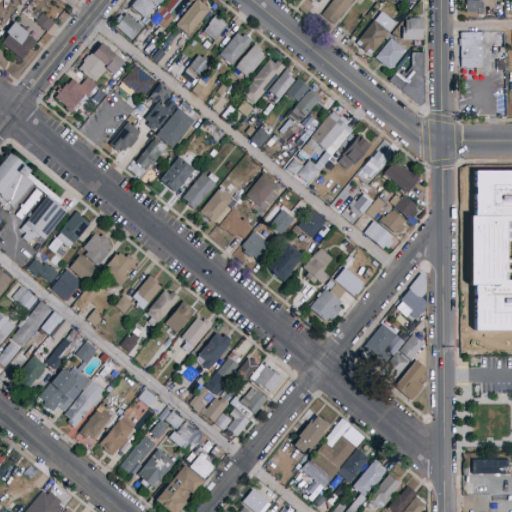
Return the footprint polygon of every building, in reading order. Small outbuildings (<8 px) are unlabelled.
[(134,0),(145,0),(153,7),(143,19),(131,9),(132,8),(130,6),(134,0)] [(189,0),(174,18),(164,29),(158,24),(163,19),(155,12),(161,6),(163,7),(168,0),(189,0)] [(187,36),(175,26),(196,0),(198,0),(209,9),(187,36)] [(322,14),(333,0),(375,0),(374,2),(371,0),(353,0),(335,24),(322,14)] [(466,0),(481,0),(481,9),(483,9),(483,13),(466,13),(466,0)] [(370,55),(356,44),(358,41),(357,40),(372,19),(374,21),(381,12),(395,23),(388,33),(391,35),(387,41),(383,39),(373,53),(372,52),(370,55)] [(47,32),(34,23),(42,14),(54,23),(47,32)] [(130,40),(115,26),(117,24),(114,21),(120,15),(123,17),(126,14),(137,24),(139,22),(143,26),(130,40)] [(214,40),(204,32),(209,25),(208,24),(215,16),(226,25),(214,40)] [(232,38),(223,31),(233,19),(241,26),(232,38)] [(422,41),(402,41),(402,27),(403,27),(403,25),(405,25),(405,20),(409,20),(409,19),(422,19),(422,41)] [(19,63),(13,58),(15,55),(0,44),(7,35),(5,33),(14,22),(28,33),(27,34),(36,41),(19,63)] [(482,68),(460,68),(460,32),(481,32),(481,48),(482,48),(482,46),(490,46),(490,59),(481,59),(482,68)] [(231,66),(230,65),(229,66),(223,61),(224,60),(219,56),(237,33),(242,37),(244,35),(251,41),(231,66)] [(390,71),(374,59),(390,38),(406,50),(401,56),(406,60),(402,65),(397,61),(390,71)] [(93,82),(90,79),(89,80),(82,73),(82,72),(81,65),(83,63),(82,62),(88,55),(89,56),(91,54),(101,43),(123,62),(112,75),(105,68),(93,82)] [(248,78),(241,73),(239,77),(233,73),(236,69),(235,68),(255,44),(263,50),(260,53),(265,57),(248,78)] [(157,64),(150,59),(159,49),(165,54),(157,64)] [(423,103),(419,106),(389,81),(396,72),(397,73),(408,59),(411,62),(411,53),(423,53),(423,103)] [(190,91),(180,83),(188,73),(187,73),(188,72),(186,70),(198,55),(210,65),(190,91)] [(254,104),(243,95),(254,81),(252,80),(269,60),(274,64),(277,61),(284,67),(254,104)] [(135,65),(154,81),(141,98),(121,82),(135,65)] [(279,100),(268,92),(286,69),(293,75),(291,78),(295,81),(279,100)] [(54,98),(66,84),(67,85),(72,79),(80,85),(87,78),(96,85),(89,94),(89,95),(85,101),(82,98),(71,112),(69,110),(67,112),(64,109),(65,107),(54,98)] [(297,103),(294,100),(293,101),(285,96),(286,94),(297,79),(309,88),(297,103)] [(161,104),(153,97),(151,100),(148,98),(160,83),(171,92),(161,104)] [(191,91),(198,83),(203,88),(197,96),(191,91)] [(221,96),(216,92),(222,85),(227,88),(221,96)] [(298,125),(288,117),(295,108),(294,108),(307,91),(309,92),(311,90),(319,96),(317,99),(318,100),(305,117),(305,116),(298,125)] [(505,116),(496,117),(496,95),(505,95),(505,116)] [(157,130),(154,127),(151,130),(146,126),(148,123),(144,119),(157,103),(163,108),(170,100),(177,106),(157,130)] [(244,101),(253,109),(246,117),(237,110),(244,101)] [(225,120),(221,117),(229,107),(233,110),(225,120)] [(171,149),(155,136),(178,109),(193,121),(171,149)] [(306,160),(298,153),(327,117),(328,117),(332,112),(340,118),(339,120),(346,126),(354,116),(359,120),(352,130),(332,156),(307,187),(295,178),(309,160),(315,165),(325,152),(317,146),(306,160)] [(217,143),(213,140),(213,138),(200,127),(206,120),(224,134),(217,143)] [(108,145),(127,122),(139,132),(135,136),(137,138),(129,148),(127,146),(120,152),(117,150),(116,151),(108,145)] [(258,148),(249,141),(259,128),(268,135),(258,148)] [(352,165),(346,171),(337,163),(342,156),(341,155),(358,135),(370,145),(352,165)] [(135,162),(155,138),(166,147),(151,165),(150,164),(145,170),(135,162)] [(371,180),(364,174),(361,179),(357,175),(360,171),(371,157),(372,158),(377,151),(388,160),(371,180)] [(31,183),(12,207),(10,206),(7,210),(0,203),(0,163),(9,152),(30,170),(27,173),(63,202),(60,206),(66,212),(43,240),(38,236),(35,241),(32,239),(28,244),(22,238),(26,234),(20,229),(47,196),(31,183)] [(174,193),(159,180),(179,157),(193,170),(174,193)] [(407,194),(383,174),(395,160),(396,161),(398,158),(405,164),(403,166),(411,173),(413,170),(420,176),(418,179),(419,180),(407,194)] [(294,176),(286,169),(294,159),(303,166),(294,176)] [(193,212),(184,205),(186,202),(182,199),(202,173),(207,177),(211,173),(218,179),(193,212)] [(258,207),(244,197),(263,173),(276,184),(258,207)] [(341,173),(351,181),(343,191),(333,183),(341,173)] [(212,224),(199,213),(218,190),(218,191),(221,188),(232,197),(229,200),(230,201),(212,224)] [(358,219),(349,211),(350,209),(347,206),(353,199),(356,202),(363,194),(372,201),(358,219)] [(407,219),(393,208),(394,207),(388,203),(395,195),(400,200),(403,196),(417,207),(415,210),(417,212),(412,218),(409,216),(407,219)] [(365,213),(378,198),(391,210),(387,214),(385,213),(384,214),(380,211),(378,212),(383,216),(378,221),(374,217),(373,219),(365,213)] [(251,229),(243,240),(240,238),(238,240),(233,236),(232,237),(225,231),(224,233),(218,227),(232,210),(239,215),(237,217),(242,221),(243,219),(249,223),(247,226),(251,229)] [(312,239),(296,227),(310,210),(325,222),(312,239)] [(280,235),(269,226),(281,211),(293,220),(280,235)] [(394,234),(379,222),(383,216),(385,217),(387,214),(388,215),(391,211),(404,222),(402,224),(405,227),(399,234),(396,232),(394,234)] [(73,244),(71,243),(67,249),(61,244),(53,254),(46,249),(55,238),(56,239),(60,234),(59,233),(75,213),(89,224),(73,244)] [(382,250),(364,235),(369,229),(374,232),(379,226),(392,238),(390,240),(393,242),(387,249),(385,247),(382,250)] [(253,232),(270,245),(257,260),(252,256),(250,259),(243,253),(245,250),(241,247),(253,232)] [(97,266),(84,256),(87,252),(83,249),(95,234),(100,238),(102,235),(110,241),(107,244),(112,248),(97,266)] [(283,282),(274,275),(267,269),(287,243),(297,251),(296,251),(303,256),(283,282)] [(321,285),(316,281),(313,284),(304,277),(307,274),(301,269),(319,248),(333,259),(322,272),(328,277),(321,285)] [(136,262),(133,265),(134,266),(127,275),(126,274),(125,276),(126,278),(120,286),(104,273),(108,268),(106,266),(115,254),(117,256),(120,253),(125,258),(127,254),(136,262)] [(68,269),(79,255),(95,268),(84,282),(68,269)] [(44,263),(58,274),(51,284),(38,274),(36,276),(27,269),(35,259),(43,265),(44,263)] [(353,297),(333,281),(344,268),(364,284),(361,287),(362,288),(356,296),(355,295),(353,297)] [(0,296),(0,270),(13,281),(7,287),(7,288),(0,296)] [(64,301),(50,289),(66,270),(81,282),(64,301)] [(396,309),(402,302),(399,300),(409,290),(408,289),(420,274),(422,275),(422,274),(425,276),(424,277),(425,278),(425,293),(421,298),(425,301),(424,305),(423,306),(424,307),(424,310),(415,320),(413,318),(411,320),(407,316),(405,318),(396,309)] [(143,309),(137,303),(141,298),(135,302),(131,299),(136,294),(135,293),(150,276),(158,282),(156,284),(161,287),(143,309)] [(308,309),(324,289),(329,293),(331,290),(325,286),(330,280),(345,292),(338,300),(341,303),(338,306),(341,309),(331,321),(328,319),(325,322),(308,309)] [(27,312),(11,298),(21,287),(26,292),(27,291),(37,301),(27,312)] [(156,324),(145,314),(148,311),(148,310),(164,290),(169,295),(171,292),(179,298),(161,320),(160,319),(156,324)] [(123,314),(114,306),(123,296),(132,304),(123,314)] [(175,334),(163,324),(183,301),(195,311),(175,334)] [(23,349),(11,340),(20,329),(17,327),(25,315),(28,317),(40,302),(51,310),(23,349)] [(94,327),(85,320),(95,309),(103,316),(94,327)] [(47,336),(45,334),(44,336),(38,332),(40,330),(39,330),(54,311),(63,319),(58,325),(57,324),(47,336)] [(0,313),(8,320),(7,321),(15,327),(10,333),(9,332),(6,335),(8,336),(4,340),(3,339),(2,340),(3,341),(1,343),(0,342),(0,313)] [(187,353),(181,349),(185,344),(184,342),(185,341),(181,337),(198,318),(202,322),(204,319),(212,325),(187,353)] [(60,344),(49,335),(57,325),(58,325),(62,320),(73,328),(60,344)] [(382,324),(390,331),(395,325),(400,329),(395,335),(396,336),(384,351),(391,357),(381,369),(359,352),(382,324)] [(128,354),(118,346),(127,336),(129,338),(133,333),(132,333),(136,328),(141,332),(137,337),(138,338),(135,342),(136,343),(128,354)] [(206,371),(200,366),(204,361),(198,356),(216,333),(222,338),(224,335),(231,340),(228,343),(229,344),(212,367),(209,368),(206,371)] [(410,361),(398,352),(412,335),(423,345),(425,346),(423,349),(421,348),(419,350),(420,351),(418,354),(417,353),(416,354),(417,354),(414,358),(413,357),(410,361)] [(45,363),(65,339),(74,347),(73,347),(74,348),(71,353),(72,355),(69,359),(67,357),(66,358),(65,358),(54,371),(45,363)] [(85,365),(74,355),(86,341),(95,348),(92,352),(95,354),(85,365)] [(4,369),(0,365),(0,355),(11,342),(20,350),(4,369)] [(103,363),(98,358),(103,352),(108,357),(103,363)] [(392,384),(379,374),(396,353),(400,356),(401,354),(409,361),(408,362),(409,363),(392,384)] [(29,388),(15,376),(33,356),(46,367),(43,370),(44,370),(29,388)] [(215,396),(204,388),(229,357),(239,366),(215,396)] [(243,383),(239,380),(241,377),(236,373),(248,358),(251,360),(252,359),(255,361),(254,363),(257,365),(243,383)] [(393,387),(415,361),(426,370),(417,381),(423,386),(411,401),(393,387)] [(260,364),(264,367),(265,366),(272,372),(274,370),(284,378),(271,394),(262,387),(261,389),(252,382),(253,381),(249,378),(260,364)] [(72,402),(69,399),(63,405),(60,403),(52,413),(37,400),(62,370),(67,374),(72,368),(80,375),(81,374),(90,381),(72,402)] [(74,429),(67,423),(69,420),(63,415),(92,381),(105,392),(74,429)] [(198,414),(188,406),(203,387),(209,392),(200,402),(205,406),(198,414)] [(250,421),(229,404),(235,397),(239,400),(237,401),(239,403),(251,387),(257,392),(257,391),(267,399),(250,421)] [(148,408),(137,399),(145,389),(156,398),(148,408)] [(213,423),(199,413),(204,408),(206,410),(215,398),(219,401),(221,398),(228,404),(213,423)] [(93,439),(87,435),(85,438),(79,433),(89,421),(88,420),(91,416),(91,417),(96,411),(96,410),(100,404),(101,405),(104,402),(108,405),(104,410),(111,416),(109,419),(109,420),(97,435),(93,439)] [(236,437),(226,430),(234,419),(229,415),(234,409),(249,421),(244,428),(241,431),(236,437)] [(177,430),(174,428),(172,430),(170,428),(172,426),(165,420),(172,412),(184,422),(177,430)] [(223,432),(213,424),(222,414),(231,421),(223,432)] [(110,456),(102,449),(98,445),(119,420),(119,419),(121,416),(123,417),(124,417),(134,426),(131,430),(132,431),(125,438),(127,440),(119,448),(118,447),(110,456)] [(305,455),(293,446),(299,439),(297,437),(309,422),(314,416),(317,416),(328,425),(321,434),(323,435),(313,447),(312,446),(305,455)] [(157,441),(152,437),(153,436),(149,433),(160,420),(168,427),(157,441)] [(187,454),(168,439),(174,432),(176,434),(187,421),(194,428),(193,429),(196,431),(198,429),(204,434),(187,454)] [(119,467),(137,445),(145,436),(155,445),(140,464),(137,461),(127,474),(119,467)] [(128,450),(123,446),(131,436),(135,440),(128,450)] [(328,480),(307,462),(324,443),(331,448),(341,436),(355,448),(338,469),(337,469),(328,480)] [(219,460),(210,453),(217,445),(225,452),(219,460)] [(157,449),(176,465),(162,482),(160,481),(154,489),(139,476),(141,474),(139,472),(157,449)] [(348,484),(336,474),(357,449),(369,459),(348,484)] [(204,479),(190,468),(201,453),(206,458),(205,459),(214,467),(204,479)] [(352,487),(374,460),(381,465),(379,468),(385,472),(381,478),(375,486),(374,485),(365,497),(366,498),(354,511),(344,511),(352,504),(352,505),(360,494),(357,491),(356,493),(352,489),(353,488),(352,487)] [(133,476),(129,472),(136,463),(141,466),(133,476)] [(304,484),(295,477),(307,463),(315,469),(311,474),(312,475),(304,484)] [(177,511),(167,511),(154,501),(184,466),(203,482),(177,511)] [(384,505),(378,500),(373,506),(368,502),(372,496),(372,495),(388,475),(401,485),(395,492),(393,491),(389,497),(390,498),(384,505)] [(401,511),(391,511),(387,508),(398,495),(399,496),(407,487),(416,494),(401,511)] [(253,511),(241,502),(252,489),(267,502),(267,503),(269,505),(262,511),(253,511)] [(59,511),(25,511),(42,491),(47,495),(49,492),(62,503),(60,505),(63,508),(59,511)] [(318,506),(313,502),(319,495),(325,499),(318,506)] [(403,511),(415,498),(426,506),(421,511),(403,511)] [(331,511),(340,502),(347,509),(344,511),(331,511)]
